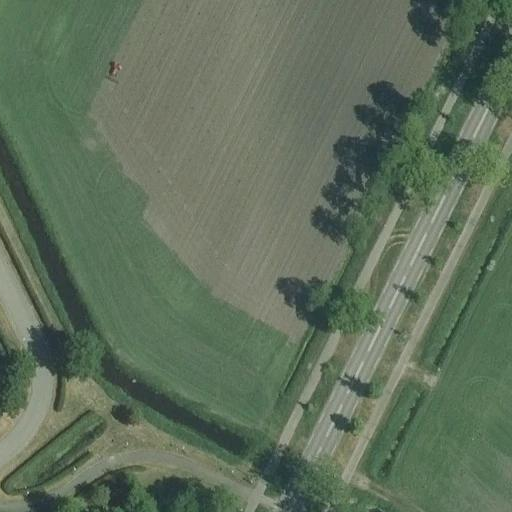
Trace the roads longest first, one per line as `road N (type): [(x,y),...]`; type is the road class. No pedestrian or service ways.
road 1 (secondary): [(290,511),(511,62)]
road 2 (residential): [(0,278),(37,351),(43,391),(33,425),(0,459)]
